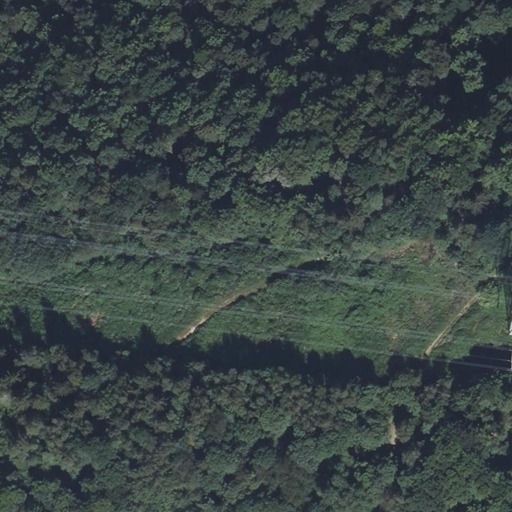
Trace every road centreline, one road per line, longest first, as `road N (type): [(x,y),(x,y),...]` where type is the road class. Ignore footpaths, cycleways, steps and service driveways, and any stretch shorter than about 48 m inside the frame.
road 1 (track): [(511,236),(479,236),(410,199),(363,205),(0,465)]
road 2 (track): [(511,442),(488,429),(453,432),(423,453),(408,453),(394,434),(432,338),(469,289),(511,253)]
